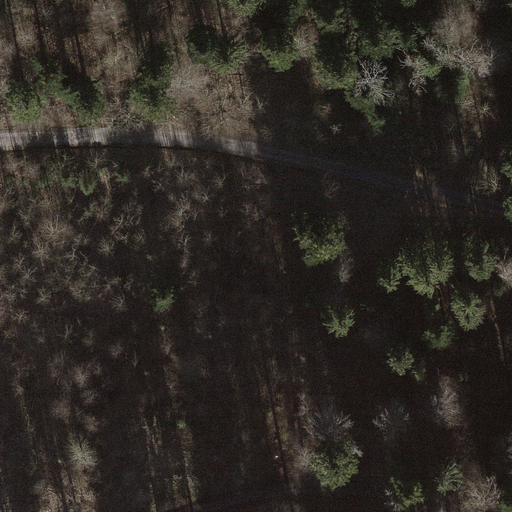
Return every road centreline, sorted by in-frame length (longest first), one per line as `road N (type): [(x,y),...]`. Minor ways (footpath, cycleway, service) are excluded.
road 1 (track): [(511,211),(213,138),(0,139)]
road 2 (track): [(456,511),(347,488),(256,494),(203,511)]
